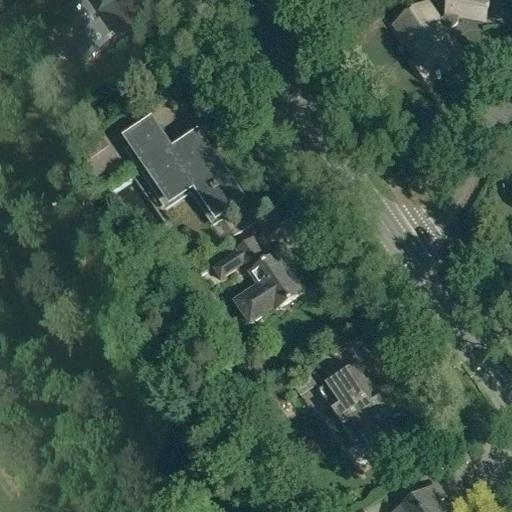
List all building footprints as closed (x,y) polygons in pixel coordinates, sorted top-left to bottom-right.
[(104,5),(100,0),(86,0),(65,15),(94,58),(125,37),(114,21),(117,19),(107,3),(104,5)] [(441,26),(428,7),(398,28),(410,46),(408,47),(420,64),(416,67),(425,81),(429,78),(432,83),(462,63),(443,35),(458,25),(458,21),(483,26),(487,6),(459,0),(445,0),(442,18),(450,19),(441,26)] [(5,33),(13,46),(23,39),(14,26),(5,33)] [(243,203),(198,138),(171,156),(151,125),(126,142),(170,206),(194,189),(216,222),(243,203)] [(238,254),(213,271),(220,283),(245,266),(252,275),(251,276),(260,290),(236,306),(251,327),(273,311),(276,315),(303,297),(286,271),(287,269),(281,260),(280,262),(277,258),(267,264),(253,243),(237,253),(238,254)] [(366,385),(355,369),(319,393),(355,446),(362,441),(376,461),(393,449),(394,451),(399,447),(398,446),(405,441),(391,421),(398,416),(385,398),(378,402),(369,390),(371,388),(368,383),(366,385)] [(300,399),(316,388),(308,376),(292,387),(300,399)] [(444,502),(436,489),(401,511),(441,511),(438,506),(444,502)]
